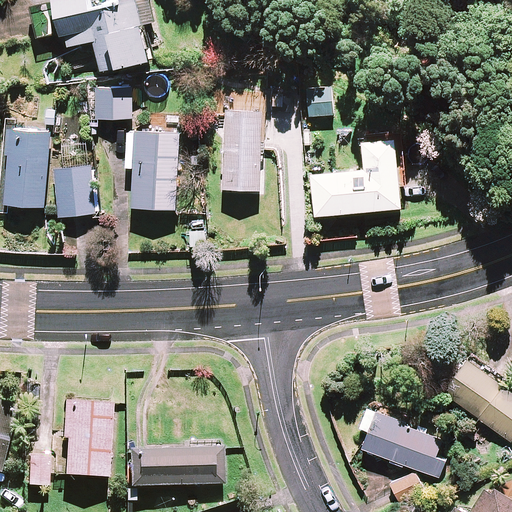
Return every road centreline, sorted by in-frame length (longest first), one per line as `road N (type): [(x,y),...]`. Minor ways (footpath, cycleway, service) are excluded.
road 1 (residential): [(0,308),(259,305)]
road 2 (residential): [(259,305),(384,288),(511,257)]
road 3 (residential): [(319,511),(279,412),(259,305)]
